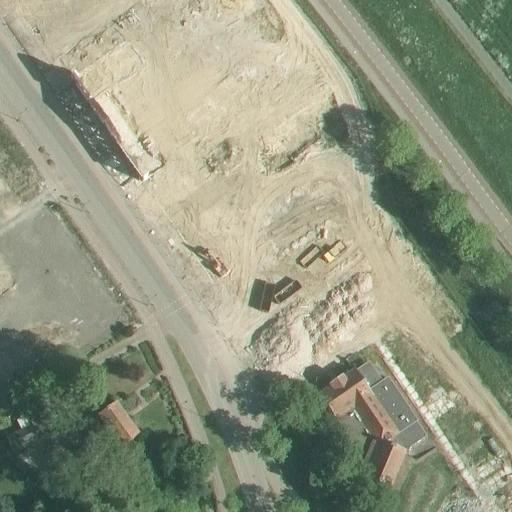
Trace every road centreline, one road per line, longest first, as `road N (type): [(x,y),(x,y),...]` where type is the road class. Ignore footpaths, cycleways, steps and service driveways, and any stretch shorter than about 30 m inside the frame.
road 1 (residential): [(260,511),(237,437),(180,322),(0,61)]
road 2 (secondary): [(511,237),(330,0)]
